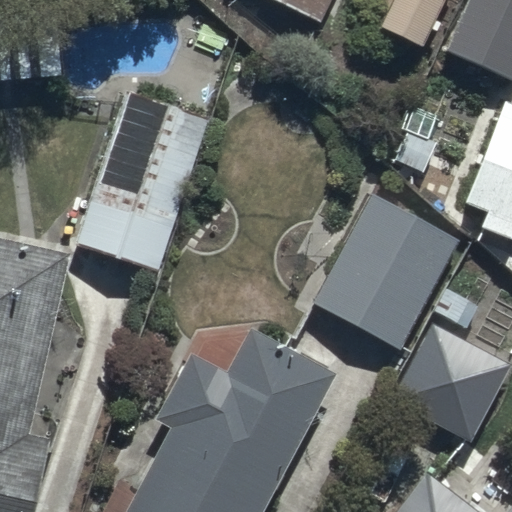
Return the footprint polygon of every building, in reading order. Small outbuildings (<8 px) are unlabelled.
[(277,0),(321,21),(331,0),(277,0)] [(423,46),(442,0),(393,0),(381,28),(423,46)] [(511,0),(474,0),(453,51),(511,75),(511,0)] [(207,122),(124,95),(76,239),(159,266),(207,122)] [(511,107),(510,107),(471,205),(490,213),(485,227),(511,237),(511,107)] [(458,243),(372,193),(314,302),(400,350),(458,243)] [(74,252),(0,236),(0,511),(33,511),(50,436),(35,432),(74,252)] [(259,511),(334,372),(246,326),(223,370),(190,353),(156,418),(172,427),(127,511),(259,511)] [(510,368),(431,326),(391,400),(469,443),(510,368)] [(511,511),(511,507),(508,511),(475,511),(421,471),(389,511),(511,511)]
